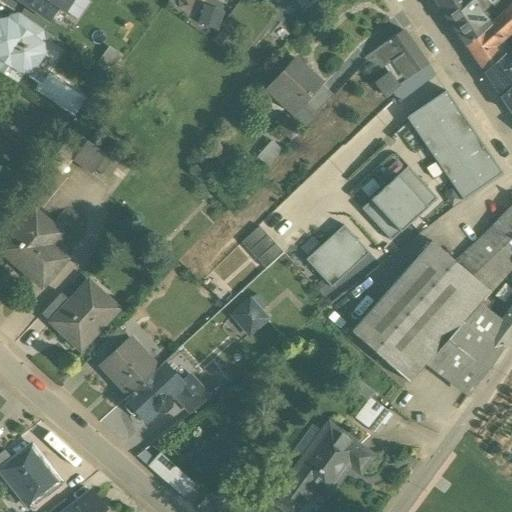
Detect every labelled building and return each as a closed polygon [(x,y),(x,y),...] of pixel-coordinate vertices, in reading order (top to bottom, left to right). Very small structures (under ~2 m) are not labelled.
[(64,13),(73,0),(18,0),(49,21),(58,8),(64,13)] [(435,0),(444,12),(455,0),(435,0)] [(455,0),(444,12),(459,34),(463,29),(467,33),(485,17),(481,13),(491,4),(487,0),(455,0)] [(208,4),(201,23),(220,30),(227,11),(208,4)] [(511,6),(502,16),(511,26),(511,6)] [(42,30),(21,16),(14,26),(41,44),(44,39),(42,30)] [(474,41),(467,47),(485,73),(501,58),(492,48),(511,30),(511,26),(502,16),(474,41)] [(485,17),(467,33),(474,41),(492,25),(485,17)] [(14,26),(6,21),(0,21),(0,60),(8,65),(22,75),(31,73),(32,72),(45,54),(43,45),(14,26)] [(435,76),(404,31),(373,52),(384,67),(385,67),(394,61),(400,58),(413,76),(408,78),(404,82),(413,87),(415,91),(420,87),(435,76)] [(511,47),(501,58),(485,73),(501,97),(511,85),(511,47)] [(384,67),(373,52),(365,58),(376,72),(384,67)] [(413,76),(400,58),(394,61),(396,65),(400,63),(401,67),(408,78),(413,76)] [(294,60),(267,88),(281,102),(285,98),(298,109),(321,84),(294,60)] [(400,63),(396,65),(394,61),(385,67),(390,73),(376,83),(385,96),(391,92),(404,82),(408,78),(401,67),(400,63)] [(22,75),(8,65),(1,75),(29,93),(36,92),(45,79),(32,72),(31,73),(22,75)] [(88,97),(50,73),(45,79),(36,92),(74,117),(88,97)] [(404,82),(391,92),(400,102),(404,99),(415,91),(413,87),(404,82)] [(511,85),(501,97),(511,113),(511,85)] [(426,147),(465,120),(447,93),(407,120),(426,147)] [(298,109),(285,98),(281,102),(294,114),(298,109)] [(444,174),(484,147),(465,120),(426,147),(444,174)] [(86,142),(73,161),(92,175),(106,156),(86,142)] [(463,201),(502,174),(484,147),(444,174),(463,201)] [(408,168),(387,188),(415,219),(437,199),(408,168)] [(387,188),(363,210),(392,240),(415,219),(387,188)] [(499,220),(457,260),(489,293),(511,267),(511,205),(498,219),(499,220)] [(34,211),(0,250),(0,251),(42,287),(66,259),(50,245),(59,234),(51,228),(53,227),(34,211)] [(368,254),(343,227),(307,261),(332,288),(368,254)] [(266,237),(258,228),(241,244),(249,252),(266,237)] [(274,245),(266,237),(249,252),(257,261),(274,245)] [(433,242),(352,332),(409,383),(429,360),(478,306),(484,299),(489,293),(433,242)] [(282,253),(274,245),(257,261),(265,269),(282,253)] [(69,302),(51,321),(53,323),(67,336),(65,337),(79,350),(117,310),(88,282),(69,302)] [(69,302),(60,294),(41,315),(51,324),(53,323),(51,321),(69,302)] [(256,295),(250,301),(260,312),(266,306),(256,295)] [(484,299),(478,306),(484,310),(489,303),(484,299)] [(250,301),(240,309),(251,321),(261,313),(260,312),(250,301)] [(478,306),(429,360),(470,395),(504,350),(490,336),(500,323),(484,310),(478,306)] [(511,307),(500,323),(490,336),(504,350),(511,338),(511,307)] [(116,329),(90,357),(100,367),(127,340),(116,329)] [(156,370),(127,340),(100,367),(128,396),(156,370)] [(128,396),(124,399),(145,422),(157,411),(163,411),(169,406),(169,400),(166,397),(171,393),(180,384),(179,383),(162,364),(156,370),(128,396)] [(188,375),(179,383),(180,384),(171,393),(190,414),(210,399),(188,375)] [(392,416),(374,401),(365,413),(381,425),(384,427),(392,416)] [(365,413),(358,422),(374,434),(381,425),(365,413)] [(328,424),(292,474),(313,489),(326,499),(350,467),(360,475),(373,457),(328,424)] [(12,461),(0,470),(0,472),(28,508),(60,482),(31,446),(12,461)] [(0,454),(0,470),(12,461),(4,451),(0,454)] [(152,466),(186,498),(199,485),(164,453),(152,466)] [(296,511),(313,489),(292,474),(271,502),(284,511),(296,511)] [(234,511),(236,511),(222,490),(200,504),(205,511),(234,511)] [(73,508),(68,511),(108,511),(94,493),(73,508)] [(66,499),(49,511),(68,511),(73,508),(66,499)]
